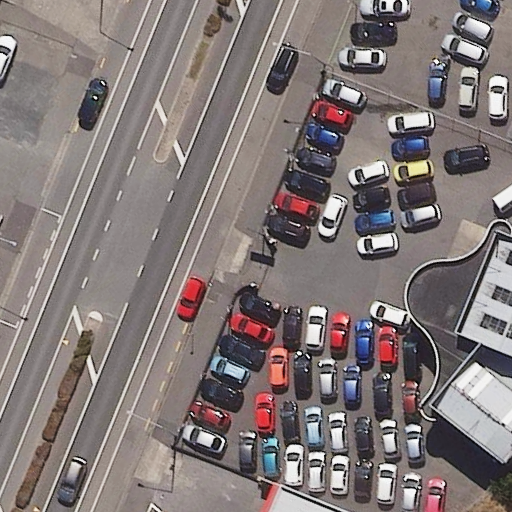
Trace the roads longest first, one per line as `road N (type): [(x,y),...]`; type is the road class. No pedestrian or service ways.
road 1 (secondary): [(264,0),(58,511)]
road 2 (secondary): [(0,462),(183,0)]
